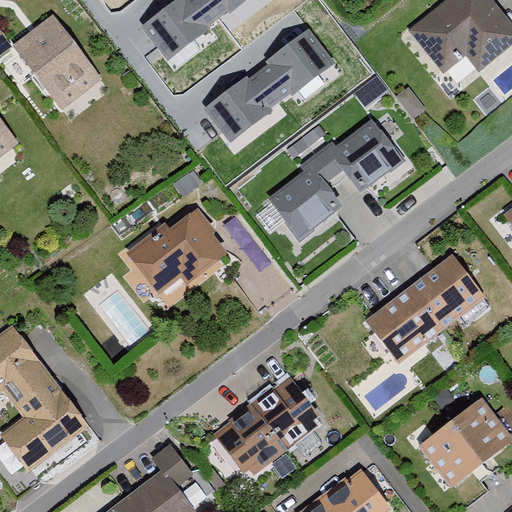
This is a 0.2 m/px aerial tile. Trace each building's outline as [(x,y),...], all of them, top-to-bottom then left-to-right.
[(185,0),(178,0),(144,26),(168,58),(207,29),(205,26),(218,16),(205,0),(186,0),(185,0)] [(230,11),(244,0),(205,0),(218,16),(228,8),(230,11)] [(511,31),(485,0),(466,0),(418,39),(448,75),(471,57),(485,75),(511,52),(511,31)] [(56,24),(17,53),(65,115),(104,86),(56,24)] [(293,94),(332,64),(308,33),(269,62),(272,66),(261,74),(280,99),(291,91),(293,94)] [(0,35),(0,63),(14,53),(0,35)] [(246,80),(207,108),(231,141),(270,112),(268,109),(280,99),(261,74),(249,83),(246,80)] [(0,127),(0,165),(19,151),(0,127)] [(322,162),(336,181),(348,172),(367,196),(406,167),(377,129),(339,157),(335,152),(322,162)] [(275,206),(303,243),(345,212),(327,188),(336,181),(322,162),(306,173),(311,179),(275,206)] [(134,258),(167,298),(190,279),(198,288),(232,259),(198,219),(176,237),(169,229),(134,258)] [(458,264),(415,296),(445,337),(489,305),(458,264)] [(415,296),(370,330),(400,370),(445,337),(415,296)] [(0,399),(9,393),(20,409),(55,383),(17,334),(0,346),(0,399)] [(55,383),(20,409),(32,426),(11,441),(35,473),(91,432),(55,383)] [(292,386),(257,412),(291,457),(320,435),(315,429),(321,424),(292,386)] [(511,443),(486,411),(458,432),(486,469),(511,449),(511,443)] [(261,481),(291,457),(257,412),(220,439),(250,478),(255,474),(261,481)] [(458,432),(429,455),(457,491),(486,469),(458,432)] [(168,476),(121,511),(191,511),(176,492),(190,480),(172,457),(160,467),(168,476)] [(328,505),(332,511),(388,511),(363,478),(328,505)]
